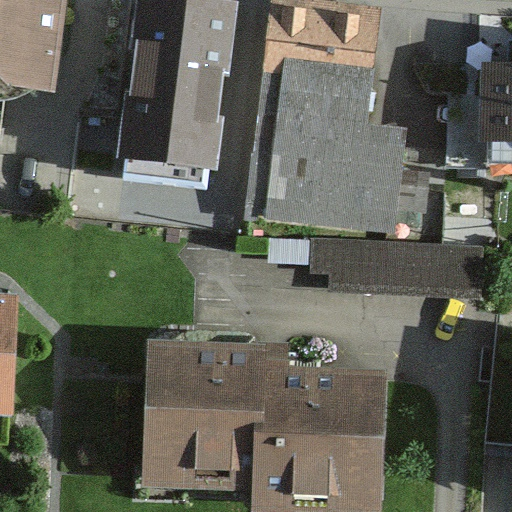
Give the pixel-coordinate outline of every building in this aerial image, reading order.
[(49,0),(0,0),(0,103),(35,108),(49,0)] [(227,17),(109,1),(93,119),(211,135),(227,17)] [(365,26),(259,13),(249,104),(272,107),(258,228),(379,242),(390,154),(351,150),(365,26)] [(511,66),(481,65),(477,171),(511,172),(511,66)] [(465,266),(315,253),(311,297),(462,310),(465,266)] [(0,424),(7,425),(11,312),(0,311),(0,424)] [(270,365),(132,360),(127,495),(235,500),(234,511),(375,511),(380,395),(269,391),(270,365)]
